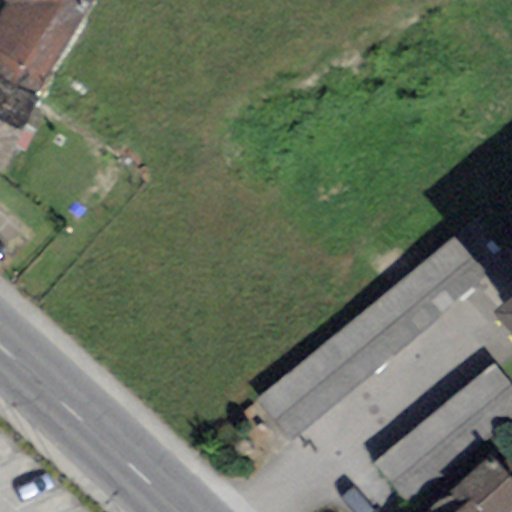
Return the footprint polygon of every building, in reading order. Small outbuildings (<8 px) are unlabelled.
[(7,0),(11,2),(0,19),(0,59),(40,84),(84,13),(74,7),(78,0),(7,0)] [(0,71),(0,166),(0,167),(38,90),(0,71)] [(466,225),(256,397),(292,441),(502,268),(466,225)] [(511,275),(494,290),(511,311),(511,275)] [(511,412),(511,382),(493,360),(372,460),(405,501),(511,412)] [(458,501),(445,511),(499,511),(511,500),(511,476),(489,451),(446,488),(458,501)]
